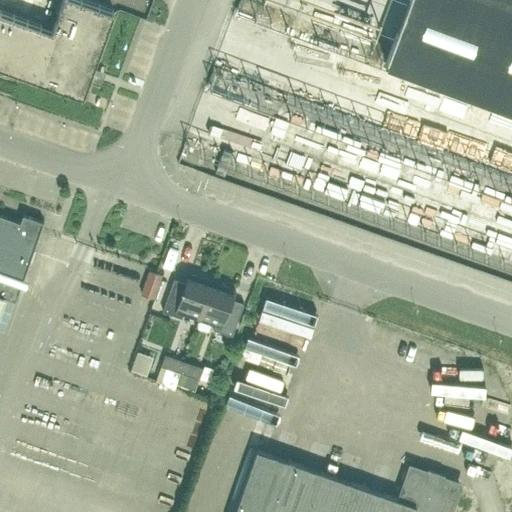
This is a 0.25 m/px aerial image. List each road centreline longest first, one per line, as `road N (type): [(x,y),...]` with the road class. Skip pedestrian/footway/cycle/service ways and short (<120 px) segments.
road 1 (tertiary): [(511,320),(122,181)]
road 2 (unknown): [(193,511),(190,473),(205,438),(238,392),(253,386),(294,382),(338,394),(467,449)]
road 3 (tertiary): [(122,181),(192,0)]
road 4 (unclassified): [(0,139),(122,181)]
